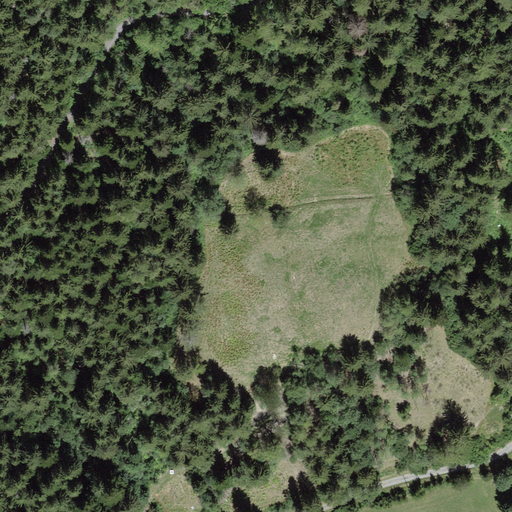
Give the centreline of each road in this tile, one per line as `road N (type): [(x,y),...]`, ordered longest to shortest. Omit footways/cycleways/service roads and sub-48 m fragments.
road 1 (unclassified): [(260,0),(155,12),(117,31),(24,198),(0,218)]
road 2 (unclassified): [(313,511),(497,457),(511,443)]
